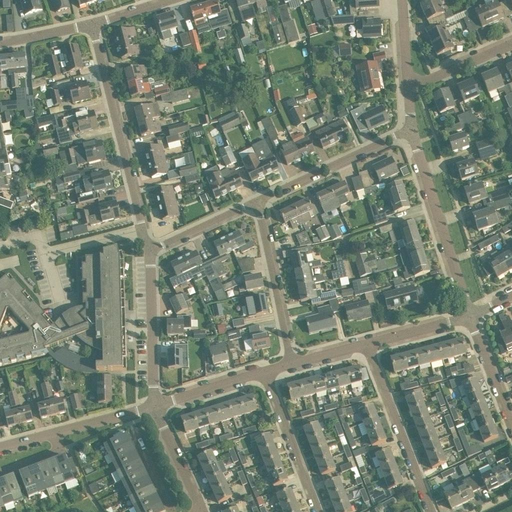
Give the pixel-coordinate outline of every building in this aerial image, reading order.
[(19,0),(25,16),(42,11),(38,0),(19,0)] [(51,0),(56,14),(69,9),(66,0),(51,0)] [(76,0),(79,8),(91,4),(90,0),(76,0)] [(256,19),(249,0),(234,0),(242,23),(256,19)] [(252,5),(256,4),(259,14),(266,12),(265,7),(267,7),(264,0),(249,0),(256,19),(252,5)] [(354,0),(356,11),(379,10),(378,0),(354,0)] [(417,0),(422,11),(439,4),(437,0),(417,0)] [(485,8),(493,25),(504,20),(504,19),(509,17),(503,3),(497,5),(495,0),(486,0),(483,2),(486,7),(485,8)] [(511,0),(508,0),(506,1),(506,0),(502,0),(503,2),(503,3),(509,17),(511,15),(511,0)] [(223,21),(217,1),(203,6),(208,19),(212,18),(214,24),(223,21)] [(316,23),(325,20),(319,1),(311,4),(316,23)] [(329,19),(335,17),(331,4),(325,6),(329,19)] [(429,27),(430,27),(445,21),(445,20),(443,15),(444,14),(439,4),(422,11),(427,22),(429,27)] [(208,19),(203,6),(190,10),(196,29),(198,35),(211,31),(208,19)] [(290,22),(285,6),(277,8),(288,45),(299,41),(293,21),(290,22)] [(493,25),(485,8),(475,12),(472,6),(466,9),(466,11),(469,17),(470,17),(476,31),(481,29),(482,30),(493,25)] [(469,17),(466,11),(445,20),(445,21),(447,26),(463,19),(469,17)] [(173,15),(157,20),(163,41),(172,39),(170,31),(177,29),(173,15)] [(343,17),(330,18),(333,27),(344,26),(343,17)] [(463,20),(469,34),(476,31),(470,17),(469,17),(463,20)] [(380,38),(379,21),(356,22),(357,39),(363,39),(380,38)] [(432,46),(451,38),(448,32),(446,32),(444,27),(447,26),(445,21),(430,27),(429,27),(425,29),(427,35),(432,46)] [(236,29),(240,41),(250,38),(245,25),(236,29)] [(307,28),(310,36),(317,34),(314,25),(307,28)] [(286,42),(281,26),(271,29),(276,45),(286,42)] [(216,34),(218,41),(226,38),(224,32),(223,32),(221,28),(219,29),(220,33),(216,34)] [(118,47),(131,43),(130,39),(136,37),(134,29),(114,34),(118,47)] [(189,34),(192,46),(199,44),(196,32),(189,34)] [(179,36),(183,48),(191,45),(187,33),(179,36)] [(451,38),(432,46),(436,57),(440,56),(442,60),(451,56),(450,52),(454,50),(451,45),(453,44),(451,38)] [(259,50),(265,48),(262,40),(256,43),(259,50)] [(131,43),(118,47),(121,60),(141,55),(138,46),(132,48),(131,43)] [(339,58),(351,56),(350,45),(338,47),(339,58)] [(65,62),(80,58),(77,46),(62,50),(65,62)] [(158,47),(144,51),(146,59),(160,56),(158,47)] [(243,56),(240,49),(234,51),(236,59),(243,56)] [(372,55),(374,65),(356,68),(361,94),(383,90),(380,75),(380,72),(383,71),(381,64),(386,63),(384,53),(372,55)] [(25,56),(12,57),(14,75),(10,76),(11,83),(18,82),(17,75),(20,75),(19,70),(26,69),(25,56)] [(0,71),(0,72),(8,71),(8,76),(10,76),(14,75),(12,57),(0,58),(0,71)] [(56,57),(47,59),(51,72),(59,70),(56,57)] [(80,58),(65,62),(66,68),(62,70),(63,75),(83,70),(80,58)] [(128,85),(142,82),(140,77),(147,75),(145,66),(124,71),(128,85)] [(52,78),(61,76),(59,70),(51,72),(52,78)] [(488,95),(497,92),(499,95),(504,93),(506,97),(504,98),(509,109),(511,107),(511,97),(507,86),(503,88),(496,72),(489,75),(488,72),(480,75),(488,95)] [(45,78),(31,82),(32,89),(47,85),(45,78)] [(65,97),(89,91),(86,82),(68,87),(68,88),(63,90),(65,97)] [(142,82),(128,85),(131,99),(145,95),(151,93),(149,84),(142,85),(142,82)] [(464,104),(479,98),(472,82),(457,88),(464,104)] [(156,98),(170,95),(167,86),(153,90),(156,98)] [(185,90),(171,94),(172,105),(188,101),(185,90)] [(58,91),(51,93),(52,100),(58,99),(59,98),(58,91)] [(89,91),(65,97),(67,103),(72,102),(72,104),(91,100),(89,91)] [(439,115),(454,109),(448,92),(433,98),(439,115)] [(315,94),(295,99),(297,105),(316,99),(315,94)] [(35,109),(33,97),(26,98),(26,101),(16,102),(17,111),(33,109),(35,109)] [(58,99),(52,100),(54,106),(61,105),(59,98),(58,99)] [(138,124),(151,120),(160,117),(157,104),(134,110),(138,124)] [(305,124),(298,108),(289,112),(297,128),(305,124)] [(358,130),(366,126),(369,131),(388,122),(387,121),(388,119),(387,116),(385,116),(381,108),(366,115),(362,108),(350,114),(358,130)] [(340,120),(347,116),(344,110),(337,114),(340,120)] [(239,121),(245,119),(242,112),(236,115),(239,121)] [(471,112),(463,115),(469,128),(469,127),(476,125),(471,112)] [(94,113),(76,117),(63,120),(64,121),(58,123),(57,115),(36,120),(38,129),(52,125),(54,131),(54,130),(54,131),(60,130),(78,126),(96,121),(94,113)] [(323,117),(322,114),(314,118),(318,126),(325,122),(325,121),(328,120),(326,116),(323,117)] [(462,115),(457,117),(459,124),(460,124),(462,130),(468,128),(469,128),(463,115),(462,115)] [(199,119),(200,126),(209,124),(207,116),(199,119)] [(239,121),(242,128),(248,126),(245,119),(239,121)] [(270,141),(278,138),(269,119),(261,122),(270,141)] [(151,120),(138,124),(141,137),(161,132),(159,122),(152,124),(151,120)] [(223,133),(232,130),(234,129),(230,120),(228,121),(219,125),(223,133)] [(80,135),(98,130),(96,121),(78,126),(60,130),(54,131),(56,138),(67,135),(68,136),(79,133),(80,135)] [(329,127),(336,143),(350,137),(343,121),(329,127)] [(169,137),(189,132),(187,123),(167,128),(169,137)] [(203,127),(189,130),(191,139),(204,135),(203,127)] [(336,143),(329,127),(315,134),(322,150),(336,143)] [(314,153),(307,137),(304,139),(302,134),(294,137),(293,135),(289,136),(293,144),(301,160),(314,153)] [(178,135),(166,138),(167,145),(179,141),(178,135)] [(452,154),(469,149),(464,135),(448,140),(452,154)] [(491,139),(475,144),(477,151),(493,147),(491,139)] [(76,158),(103,151),(101,142),(83,147),(82,146),(71,149),(71,150),(65,152),(67,160),(74,158),(76,158)] [(301,160),(293,144),(279,150),(287,166),(301,160)] [(41,151),(40,149),(39,145),(35,146),(31,153),(41,151)] [(148,164),(165,160),(161,145),(144,150),(148,164)] [(480,161),(496,156),(496,155),(500,154),(497,146),(493,148),(493,147),(477,151),(480,161)] [(56,147),(42,150),(44,158),(58,154),(56,147)] [(236,162),(230,147),(219,152),(226,167),(236,162)] [(20,152),(22,160),(29,158),(27,151),(20,152)] [(103,151),(76,158),(78,166),(87,164),(87,165),(106,160),(103,151)] [(257,160),(255,156),(252,151),(243,155),(248,165),(244,167),(251,183),(265,176),(257,160)] [(184,154),(186,165),(194,163),(192,152),(184,154)] [(260,159),(257,160),(265,176),(279,170),(271,154),(271,153),(260,159)] [(0,177),(11,176),(7,156),(0,156),(0,177)] [(62,168),(64,176),(78,173),(74,158),(67,160),(64,161),(66,167),(62,168)] [(380,182),(398,174),(391,159),(373,167),(380,182)] [(165,160),(148,164),(152,179),(169,175),(165,160)] [(461,182),(478,177),(473,162),(457,167),(461,182)] [(180,179),(184,178),(197,173),(195,165),(178,170),(180,179)] [(203,171),(206,176),(218,171),(216,166),(203,171)] [(235,171),(221,178),(229,194),(242,187),(235,171)] [(78,173),(64,176),(63,176),(65,185),(80,181),(80,180),(79,172),(78,173)] [(80,180),(80,181),(83,182),(84,187),(88,186),(88,187),(111,181),(109,172),(90,177),(80,180)] [(366,172),(358,174),(359,177),(363,190),(364,190),(371,188),(366,172)] [(186,184),(200,181),(198,174),(197,173),(184,178),(186,184)] [(215,200),(229,194),(221,178),(219,173),(205,180),(215,200)] [(11,176),(0,177),(0,192),(8,191),(5,177),(11,176)] [(351,180),(355,193),(363,190),(359,177),(351,180)] [(113,190),(111,181),(88,187),(75,190),(79,205),(98,200),(97,194),(113,190)] [(330,190),(338,208),(340,207),(340,206),(348,203),(345,197),(349,195),(344,184),(330,190)] [(390,202),(406,197),(401,184),(386,189),(390,202)] [(196,194),(203,192),(201,185),(194,187),(196,194)] [(469,206),(486,200),(481,185),(464,191),(469,206)] [(375,186),(371,188),(364,190),(366,198),(378,194),(375,186)] [(159,206),(176,202),(172,187),(155,191),(159,206)] [(338,208),(330,190),(316,197),(321,208),(326,206),(329,212),(338,208)] [(511,198),(511,190),(507,192),(507,191),(492,196),(494,203),(510,198),(510,199),(511,198)] [(26,192),(18,194),(21,203),(29,201),(26,192)] [(205,194),(199,197),(202,204),(204,207),(209,205),(205,194)] [(406,197),(390,202),(394,214),(410,209),(406,197)] [(496,211),(511,206),(511,203),(510,199),(510,198),(494,203),(496,211)] [(0,206),(10,211),(13,204),(0,199),(0,206)] [(294,207),(302,225),(311,220),(308,214),(313,212),(308,201),(294,207)] [(95,217),(118,211),(116,202),(98,206),(98,208),(93,210),(95,217)] [(176,202),(159,206),(162,221),(179,217),(176,202)] [(302,225),(294,207),(279,214),(284,225),(289,223),(292,229),(302,225)] [(478,232),(497,226),(492,210),(473,216),(478,232)] [(120,220),(118,211),(95,217),(89,218),(82,220),(83,226),(72,229),(73,232),(60,235),(61,240),(88,234),(86,226),(90,225),(90,227),(102,224),(120,220)] [(80,213),(76,214),(78,220),(81,219),(82,220),(89,218),(87,211),(80,213)] [(375,226),(387,222),(385,215),(372,219),(375,226)] [(323,222),(332,241),(342,237),(333,217),(323,222)] [(396,243),(397,243),(402,241),(418,236),(414,224),(399,229),(399,230),(398,230),(396,224),(378,230),(381,236),(392,232),(396,243)] [(501,229),(504,234),(511,230),(508,225),(501,229)] [(330,238),(324,227),(315,231),(321,242),(330,238)] [(295,236),(300,247),(311,245),(305,232),(295,236)] [(252,242),(245,246),(239,233),(226,239),(232,252),(239,249),(242,254),(255,248),(252,242)] [(418,236),(402,241),(405,248),(399,250),(401,255),(422,249),(418,236)] [(489,240),(492,245),(499,242),(496,236),(489,240)] [(232,252),(226,239),(213,245),(219,257),(210,261),(218,278),(226,274),(221,263),(228,260),(226,255),(232,252)] [(337,254),(343,252),(340,240),(334,242),(337,254)] [(492,245),(489,240),(477,246),(480,251),(492,245)] [(294,273),(311,270),(311,269),(321,267),(320,261),(307,264),(305,256),(312,255),(311,247),(290,251),(294,273)] [(497,254),(509,273),(511,270),(511,255),(510,252),(508,248),(497,254)] [(83,306),(86,306),(86,312),(81,316),(77,311),(69,315),(61,320),(55,326),(40,309),(14,280),(13,280),(9,275),(6,277),(0,282),(0,366),(48,354),(55,361),(62,366),(70,370),(78,373),(87,374),(92,374),(96,374),(96,372),(126,371),(126,361),(126,351),(126,333),(125,302),(124,294),(124,283),(124,263),(123,263),(123,259),(121,252),(118,253),(117,249),(103,253),(103,258),(101,259),(101,258),(82,259),(82,268),(82,281),(83,306)] [(422,249),(401,255),(402,260),(401,260),(403,268),(426,261),(422,249)] [(487,278),(494,274),(497,280),(509,273),(497,254),(496,252),(490,256),(494,262),(490,264),(488,262),(481,266),(487,278)] [(218,278),(210,261),(202,265),(196,253),(183,259),(189,272),(192,277),(204,271),(218,302),(227,300),(224,292),(222,286),(218,278)] [(356,269),(375,263),(373,256),(367,258),(366,255),(353,259),(356,269)] [(385,258),(377,260),(378,270),(387,269),(385,258)] [(170,265),(176,277),(169,280),(173,289),(193,279),(192,277),(189,272),(183,259),(170,265)] [(237,262),(242,274),(254,272),(253,266),(254,266),(253,259),(237,262)] [(426,261),(403,268),(407,279),(414,277),(414,278),(430,273),(426,261)] [(375,263),(356,269),(359,279),(372,275),(377,269),(375,263)] [(311,270),(294,273),(297,288),(314,284),(314,285),(324,283),(323,276),(313,278),(311,270)] [(333,281),(346,279),(345,271),(331,273),(333,281)] [(245,284),(238,286),(239,293),(247,292),(247,293),(263,290),(260,277),(244,280),(245,284)] [(36,285),(29,278),(27,281),(33,288),(36,285)] [(231,282),(222,286),(224,292),(234,287),(231,282)] [(352,283),(353,289),(354,296),(355,297),(376,292),(375,286),(360,290),(358,282),(352,283)] [(388,311),(417,303),(411,283),(394,287),(396,292),(384,295),(388,311)] [(315,292),(314,285),(314,284),(297,288),(300,303),(311,301),(312,305),(328,302),(329,306),(338,304),(335,292),(321,295),(320,291),(315,292)] [(353,289),(341,291),(342,298),(354,296),(353,289)] [(181,296),(169,302),(172,309),(187,302),(189,301),(186,294),(181,296)] [(361,321),(371,319),(369,310),(375,309),(372,294),(364,296),(366,303),(345,309),(348,322),(361,319),(361,321)] [(268,314),(264,298),(245,301),(248,318),(268,314)] [(190,309),(187,302),(172,309),(175,315),(190,309)] [(220,303),(212,305),(214,316),(223,314),(220,303)] [(306,320),(310,335),(336,328),(332,314),(331,314),(340,312),(338,304),(329,306),(330,307),(318,310),(319,316),(306,320)] [(177,317),(177,323),(167,323),(167,337),(183,336),(183,330),(191,329),(191,320),(191,316),(188,316),(188,317),(177,317)] [(233,328),(244,326),(243,319),(232,321),(233,328)] [(507,354),(507,353),(511,351),(511,337),(505,322),(501,324),(505,333),(500,335),(502,340),(496,342),(501,356),(507,354)] [(225,325),(217,326),(218,333),(226,331),(225,325)] [(239,330),(227,334),(229,341),(241,338),(239,330)] [(205,331),(193,332),(194,340),(205,339),(205,331)] [(253,352),(270,349),(267,335),(260,336),(260,333),(250,335),(253,352)] [(450,344),(454,358),(466,355),(462,341),(450,344)] [(216,348),(209,350),(214,366),(215,366),(217,367),(220,366),(220,364),(228,362),(223,343),(215,345),(216,348)] [(454,358),(450,344),(438,347),(442,362),(454,358)] [(182,369),(181,355),(188,355),(188,345),(174,346),(174,353),(168,353),(168,370),(182,369)] [(442,362),(438,347),(426,350),(430,365),(442,362)] [(430,365),(426,350),(414,353),(418,368),(430,365)] [(418,368),(414,353),(403,356),(406,371),(418,368)] [(406,371),(403,356),(390,360),(394,374),(406,371)] [(347,372),(351,386),(363,383),(359,368),(347,372)] [(459,377),(457,372),(456,368),(450,370),(452,379),(459,377)] [(351,386),(347,372),(335,375),(339,389),(351,386)] [(339,389),(335,375),(323,378),(327,392),(339,389)] [(327,392),(323,378),(311,381),(315,395),(327,392)] [(98,392),(111,392),(111,379),(97,379),(98,392)] [(401,392),(411,390),(409,379),(404,380),(405,384),(399,386),(401,392)] [(409,379),(411,390),(418,388),(417,383),(410,385),(409,379)] [(315,395),(311,381),(299,384),(303,398),(315,395)] [(466,398),(480,392),(475,381),(461,386),(466,398)] [(63,385),(62,382),(55,384),(58,392),(64,391),(63,386),(63,385)] [(50,403),(48,398),(45,384),(41,385),(44,399),(45,405),(37,407),(40,420),(53,417),(50,403)] [(303,398),(299,384),(287,387),(291,401),(303,398)] [(111,392),(98,392),(98,405),(112,405),(111,392)] [(470,409),(484,404),(480,392),(466,398),(470,409)] [(8,429),(20,425),(17,412),(16,407),(12,393),(8,394),(11,408),(10,408),(11,414),(4,415),(8,429)] [(83,395),(78,396),(77,395),(69,397),(73,411),(87,408),(83,395)] [(410,412),(424,407),(419,395),(405,401),(410,412)] [(240,401),(244,416),(256,412),(252,398),(240,401)] [(62,400),(50,403),(53,417),(66,413),(62,400)] [(244,416),(240,401),(228,405),(233,419),(244,416)] [(475,421),(489,415),(484,404),(470,409),(475,421)] [(233,419),(228,405),(216,409),(221,423),(233,419)] [(358,412),(356,407),(349,409),(351,415),(358,412)] [(363,424),(377,419),(372,407),(358,413),(363,424)] [(424,407),(410,412),(414,424),(428,418),(424,407)] [(29,409),(17,412),(20,425),(33,422),(29,409)] [(221,423),(216,409),(205,412),(209,427),(221,423)] [(346,416),(345,410),(337,412),(338,418),(346,416)] [(209,427),(205,412),(193,416),(197,430),(209,427)] [(325,423),(337,419),(335,413),(323,417),(325,423)] [(479,432),(493,427),(489,415),(475,421),(479,432)] [(197,430),(193,416),(181,420),(186,434),(197,430)] [(428,418),(414,424),(419,435),(433,430),(428,418)] [(367,436),(381,430),(377,419),(363,424),(357,426),(361,437),(367,435),(367,436)] [(308,442),(322,437),(317,425),(303,430),(308,442)] [(493,427),(479,432),(483,444),(497,438),(493,427)] [(381,430),(367,436),(372,448),(386,442),(381,430)] [(433,430),(419,435),(423,447),(437,441),(433,430)] [(259,453),(274,448),(269,436),(265,438),(263,432),(249,436),(251,443),(255,441),(259,453)] [(108,456),(131,445),(127,436),(104,447),(108,456)] [(322,437),(308,442),(312,453),(326,448),(322,437)] [(437,441),(423,447),(427,458),(441,453),(437,441)] [(131,445),(108,456),(112,465),(135,453),(131,445)] [(468,458),(481,453),(478,445),(465,451),(468,458)] [(345,454),(350,452),(347,446),(342,448),(343,449),(334,453),(335,456),(339,455),(344,453),(345,454)] [(264,464),(278,459),(274,448),(259,453),(264,464)] [(326,448),(312,453),(317,465),(331,459),(326,448)] [(370,460),(376,458),(375,457),(383,454),(381,448),(367,454),(370,460)] [(366,454),(364,449),(352,453),(355,459),(366,454)] [(231,458),(235,456),(233,450),(228,452),(229,454),(221,457),(223,461),(230,457),(231,458)] [(380,468),(394,463),(389,451),(383,454),(375,457),(376,458),(380,468)] [(135,453),(112,465),(116,473),(140,462),(135,453)] [(203,471),(216,465),(211,453),(197,459),(203,471)] [(240,461),(247,458),(246,457),(244,458),(242,453),(237,454),(240,461)] [(441,453),(427,458),(432,470),(446,464),(441,453)] [(55,461),(65,485),(74,481),(65,457),(55,461)] [(247,458),(240,461),(242,467),(247,465),(246,462),(248,461),(247,458)] [(268,476),(283,470),(278,459),(264,464),(268,476)] [(331,459),(317,465),(321,477),(335,471),(331,459)] [(496,465),(498,469),(492,472),(499,487),(511,482),(508,477),(511,475),(511,468),(508,459),(496,465)] [(65,485),(55,461),(46,464),(56,488),(65,485)] [(121,482),(144,471),(140,462),(116,473),(121,482)] [(351,463),(339,467),(342,473),(353,469),(351,463)] [(384,480),(398,474),(394,463),(380,468),(384,480)] [(37,468),(46,492),(56,488),(46,464),(37,468)] [(216,465),(203,471),(208,482),(221,476),(216,465)] [(28,471),(37,495),(46,492),(37,468),(28,471)] [(273,488),(287,482),(283,470),(268,476),(273,488)] [(37,495),(28,471),(19,475),(28,499),(37,495)] [(125,491),(148,479),(144,471),(121,482),(125,491)] [(499,487),(492,472),(482,478),(480,473),(472,477),(478,490),(485,486),(488,493),(499,487)] [(398,474),(384,480),(388,492),(402,486),(398,474)] [(221,476),(208,482),(213,493),(226,487),(221,476)] [(4,480),(14,505),(23,501),(13,477),(4,480)] [(455,490),(462,505),(474,500),(471,493),(478,490),(472,477),(461,483),(463,487),(455,490)] [(148,479),(125,491),(129,499),(152,488),(148,479)] [(14,505),(4,480),(0,481),(0,496),(4,508),(14,505)] [(329,497),(343,492),(339,480),(325,486),(329,497)] [(226,487),(213,493),(218,504),(232,498),(226,487)] [(133,508),(157,497),(152,488),(129,499),(133,508)] [(371,497),(375,504),(386,498),(383,490),(371,497)] [(462,505),(455,490),(444,496),(451,511),(462,505)] [(291,491),(276,497),(281,509),(295,503),(291,491)] [(343,492),(329,497),(334,509),(348,503),(347,503),(353,501),(351,495),(345,497),(343,492)] [(135,511),(147,511),(161,506),(157,497),(133,508),(135,511)] [(282,511),(298,511),(295,503),(281,509),(282,511)] [(350,511),(348,503),(334,509),(334,511),(350,511)]
